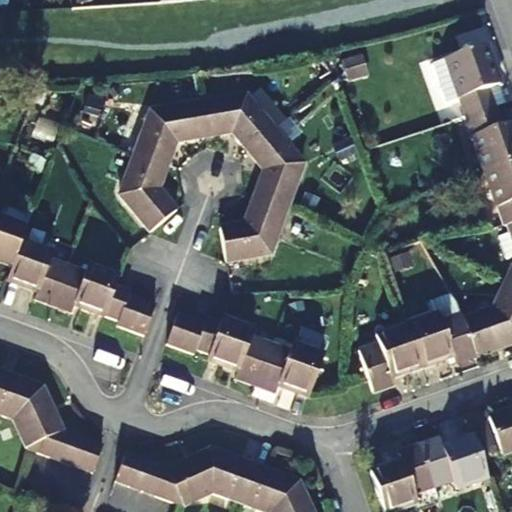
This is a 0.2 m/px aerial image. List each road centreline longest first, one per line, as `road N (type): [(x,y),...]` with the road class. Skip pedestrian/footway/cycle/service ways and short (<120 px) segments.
road 1 (residential): [(215,176),(137,418)]
road 2 (residential): [(137,418),(180,425),(234,412),(327,441)]
road 3 (residential): [(327,441),(511,380)]
road 4 (residential): [(0,325),(54,345),(89,392),(125,414)]
